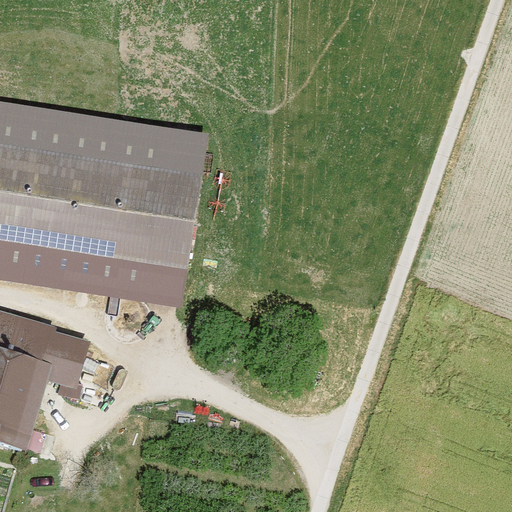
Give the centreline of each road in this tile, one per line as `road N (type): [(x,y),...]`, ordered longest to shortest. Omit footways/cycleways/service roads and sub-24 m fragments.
road 1 (track): [(320,511),(501,0)]
road 2 (track): [(0,299),(76,313),(148,368),(343,449)]
